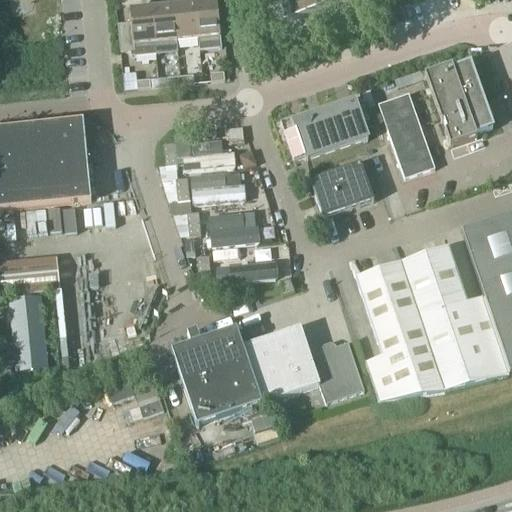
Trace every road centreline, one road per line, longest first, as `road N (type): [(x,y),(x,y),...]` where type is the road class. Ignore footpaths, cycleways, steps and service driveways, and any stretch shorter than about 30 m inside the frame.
road 1 (unclassified): [(250,102),(307,254),(322,258),(511,195)]
road 2 (unclassified): [(250,102),(465,27),(503,23)]
road 3 (unclassified): [(194,326),(129,120)]
road 4 (unclassified): [(129,120),(103,95),(92,0)]
road 5 (unclassified): [(129,120),(250,102)]
